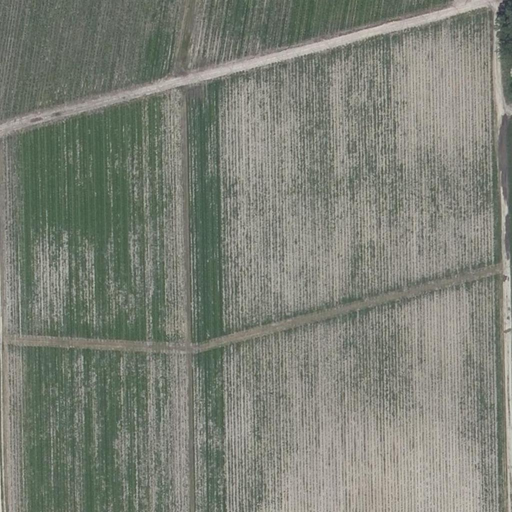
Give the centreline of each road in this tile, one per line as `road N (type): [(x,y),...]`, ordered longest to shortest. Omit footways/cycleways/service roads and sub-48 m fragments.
road 1 (track): [(502,0),(510,511)]
road 2 (track): [(487,0),(0,133)]
road 3 (track): [(4,511),(0,79)]
